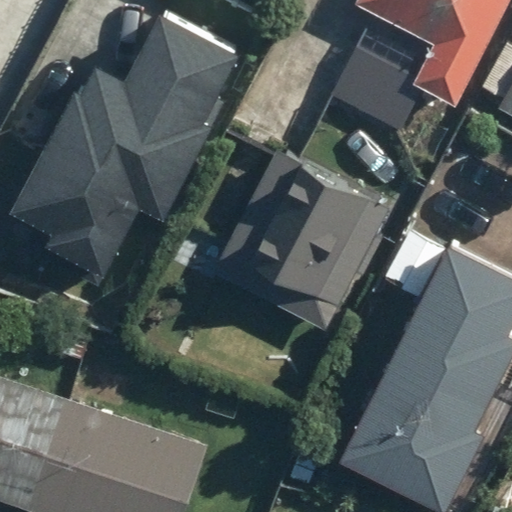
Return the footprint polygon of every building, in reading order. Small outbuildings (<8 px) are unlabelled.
[(350,0),(310,77),(406,128),(430,83),(460,99),(511,0),(350,0)] [(139,68),(100,47),(22,193),(66,216),(51,243),(108,273),(149,194),(172,206),(255,50),(172,6),(139,68)] [(511,39),(505,36),(480,82),(507,97),(502,106),(511,111),(511,39)] [(259,62),(231,116),(280,141),(310,157),(338,103),(259,62)] [(310,157),(280,141),(213,268),(330,329),(397,202),(310,157)] [(511,259),(455,231),(450,241),(410,221),(386,269),(426,289),(349,442),(452,494),(511,374),(511,259)] [(0,491),(60,511),(189,511),(215,439),(0,365),(0,491)]
